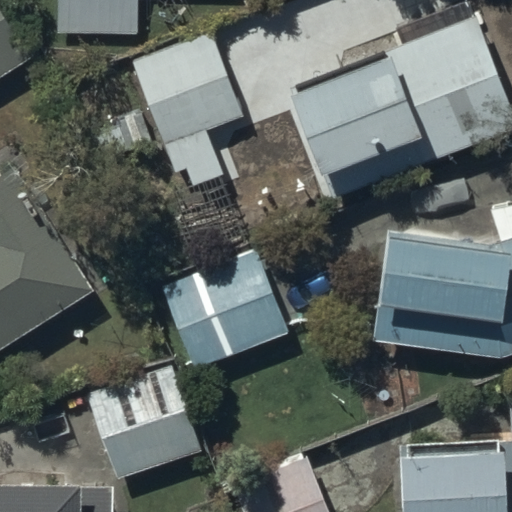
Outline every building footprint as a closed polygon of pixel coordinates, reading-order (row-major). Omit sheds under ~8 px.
[(56,0),(57,33),(138,33),(138,0),(56,0)] [(0,4),(0,79),(32,59),(0,4)] [(511,106),(475,15),(289,90),(333,200),(511,128),(511,106)] [(212,29),(132,60),(175,173),(187,168),(194,188),(225,176),(208,130),(244,116),(212,29)] [(0,355),(94,297),(15,170),(2,177),(0,173),(0,355)] [(498,245),(390,230),(373,341),(501,359),(511,355),(511,205),(490,210),(498,245)] [(255,247),(159,286),(193,370),(290,331),(255,247)] [(89,383),(118,471),(202,443),(173,355),(89,383)] [(511,511),(511,429),(402,431),(403,511),(511,511)] [(231,469),(248,511),(333,511),(306,440),(231,469)] [(0,511),(109,511),(111,472),(73,471),(74,458),(0,455),(0,511)]
